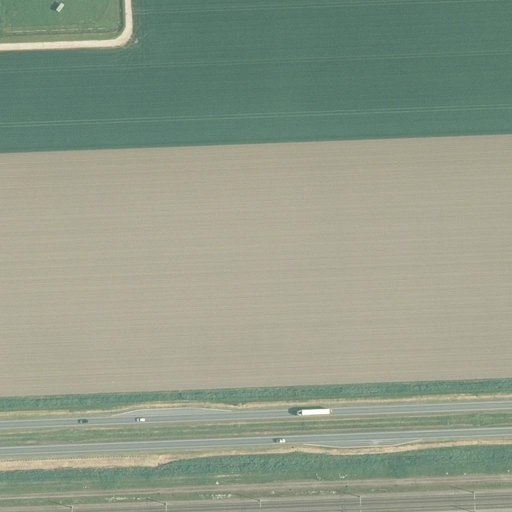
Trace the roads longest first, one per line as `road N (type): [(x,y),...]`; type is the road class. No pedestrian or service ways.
road 1 (track): [(0,497),(511,477)]
road 2 (trunk): [(511,405),(0,425)]
road 3 (trunk): [(0,452),(511,432)]
road 4 (unknown): [(0,46),(110,41),(122,36),(124,0)]
